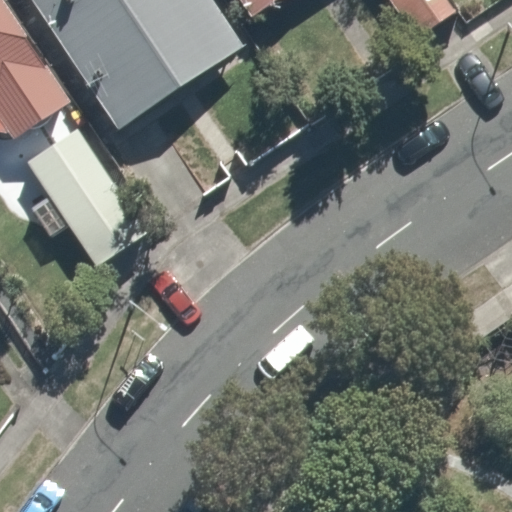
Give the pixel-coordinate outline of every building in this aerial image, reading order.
[(9,0),(0,0),(0,100),(1,100),(20,130),(71,98),(9,0)] [(33,0),(117,128),(245,46),(215,0),(33,0)] [(239,0),(255,23),(288,0),(239,0)] [(463,13),(452,0),(383,0),(419,46),(463,13)] [(152,239),(74,129),(22,165),(100,275),(152,239)]
